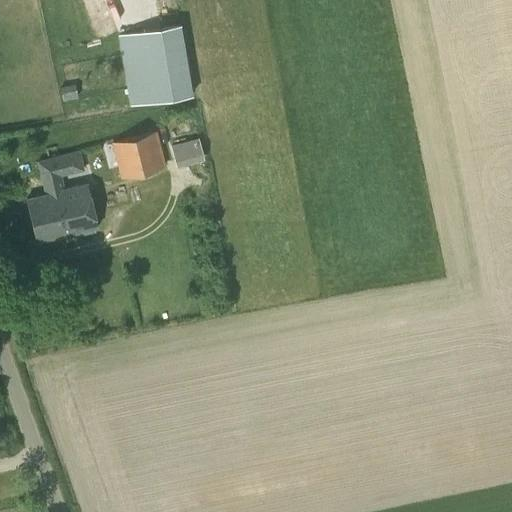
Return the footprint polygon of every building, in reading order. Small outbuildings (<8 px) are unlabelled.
[(181,24),(118,34),(129,104),(192,94),(181,24)] [(120,178),(166,166),(156,130),(111,142),(120,178)] [(179,178),(205,171),(201,157),(202,156),(197,138),(172,145),(176,163),(175,163),(179,178)] [(37,241),(97,227),(79,151),(37,161),(44,194),(27,198),(37,241)] [(181,193),(205,187),(202,174),(178,180),(181,193)] [(61,292),(90,286),(87,268),(58,274),(61,292)]
